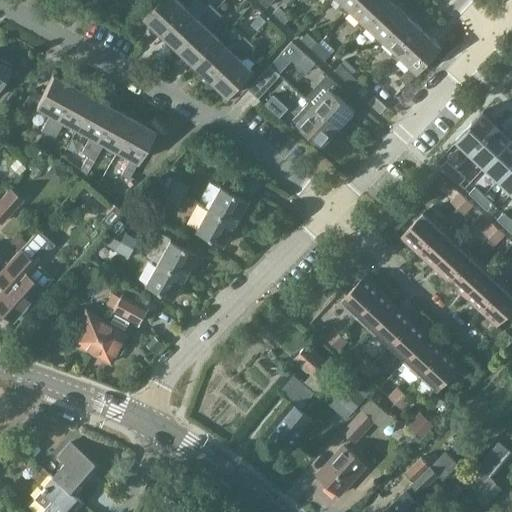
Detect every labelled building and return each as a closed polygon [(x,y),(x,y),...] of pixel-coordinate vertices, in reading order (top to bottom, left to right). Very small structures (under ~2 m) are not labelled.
[(159,0),(144,17),(161,33),(185,7),(178,0),(159,0)] [(348,14),(351,11),(360,0),(338,0),(344,5),(341,8),(348,14)] [(364,30),(367,27),(390,0),(360,0),(351,11),(361,20),(357,24),(364,30)] [(380,45),(384,42),(408,16),(391,0),(390,0),(367,27),(377,36),(374,39),(380,45)] [(161,33),(177,49),(215,9),(210,4),(197,18),(185,7),(161,33)] [(272,12),(284,23),(290,17),(278,6),(272,12)] [(177,49),(194,65),(219,39),(208,29),(221,15),(215,9),(177,49)] [(259,15),(249,25),(256,31),(266,21),(259,15)] [(397,61),(401,58),(424,31),(408,16),(384,42),(394,52),(391,55),(397,61)] [(219,39),(194,65),(211,81),(249,41),(255,34),(249,29),(230,50),(219,39)] [(424,31),(401,58),(410,67),(400,78),(407,84),(441,47),(424,31)] [(301,38),(312,50),(318,43),(307,32),(301,38)] [(249,41),(211,81),(228,97),(253,70),(242,60),(254,46),(249,41)] [(281,51),(305,73),(314,62),(291,41),(281,51)] [(318,43),(312,50),(324,60),(330,53),(318,43)] [(0,85),(10,70),(8,68),(9,65),(0,59),(0,85)] [(333,70),(345,81),(351,74),(340,63),(333,70)] [(257,97),(258,98),(280,75),(269,65),(247,89),(257,97)] [(326,74),(305,98),(309,101),(312,104),(338,128),(354,110),(340,97),(336,94),(341,88),(326,74)] [(351,74),(345,81),(356,91),(363,85),(351,74)] [(52,76),(35,107),(49,115),(40,131),(47,135),(73,88),(52,76)] [(31,88),(25,99),(33,104),(40,94),(31,88)] [(73,88),(47,135),(54,139),(63,122),(75,129),(92,98),(73,88)] [(368,102),(380,113),(386,106),(374,95),(368,102)] [(80,153),(87,157),(114,110),(92,98),(75,129),(89,137),(80,153)] [(338,128),(309,101),(299,112),(293,119),(321,146),(338,128)] [(102,144),(115,151),(132,120),(114,110),(87,157),(93,160),(102,144)] [(483,111),(455,140),(469,154),(497,124),(483,111)] [(132,120),(115,151),(129,159),(120,175),(127,179),(130,173),(153,132),(132,120)] [(497,124),(469,154),(483,167),(511,137),(497,124)] [(511,138),(511,137),(483,167),(497,180),(511,164),(511,138)] [(36,145),(33,149),(38,153),(42,149),(36,145)] [(87,157),(80,170),(86,174),(93,160),(87,157)] [(16,158),(9,166),(18,174),(25,166),(16,158)] [(446,161),(440,167),(449,175),(455,169),(446,161)] [(229,164),(227,168),(223,175),(244,187),(250,175),(229,164)] [(511,164),(497,180),(511,193),(511,192),(511,164)] [(455,169),(449,175),(458,184),(464,178),(455,169)] [(107,172),(99,185),(115,195),(123,181),(107,172)] [(165,173),(160,182),(171,188),(182,194),(187,185),(176,179),(165,173)] [(182,194),(171,188),(160,182),(155,191),(177,203),(182,194)] [(219,186),(206,209),(233,223),(246,201),(219,186)] [(0,196),(0,222),(1,223),(22,199),(9,187),(0,196)] [(474,187),(468,193),(477,202),(483,196),(474,187)] [(451,205),(456,209),(465,200),(460,195),(451,205)] [(483,196),(477,202),(486,210),(492,204),(483,196)] [(465,200),(456,209),(464,217),(473,207),(465,200)] [(100,222),(106,227),(120,211),(116,208),(114,206),(100,222)] [(233,223),(206,209),(194,231),(221,246),(233,223)] [(403,236),(419,251),(441,227),(425,213),(403,236)] [(502,214),(496,220),(505,228),(511,222),(502,214)] [(113,220),(106,233),(132,248),(137,239),(126,233),(128,228),(113,220)] [(481,230),(489,237),(497,227),(490,220),(481,230)] [(419,251),(435,265),(456,242),(441,227),(419,251)] [(497,227),(489,237),(496,243),(504,234),(497,227)] [(9,320),(11,322),(50,278),(33,262),(38,257),(41,259),(46,253),(47,244),(43,236),(37,229),(0,270),(0,283),(4,287),(0,290),(0,316),(4,320),(9,320)] [(132,248),(106,233),(101,242),(127,257),(132,248)] [(16,234),(10,242),(17,249),(24,242),(16,234)] [(168,240),(156,261),(183,277),(195,255),(168,240)] [(435,265),(450,280),(472,256),(456,242),(435,265)] [(450,280),(466,294),(488,270),(472,256),(450,280)] [(183,277),(156,261),(143,285),(170,300),(183,277)] [(86,265),(81,272),(88,276),(92,269),(86,265)] [(466,294),(481,308),(503,285),(488,270),(466,294)] [(343,301),(358,316),(380,292),(364,278),(343,301)] [(511,293),(503,285),(481,308),(497,323),(511,306),(511,293)] [(358,316),(374,331),(396,307),(380,292),(358,316)] [(112,295),(106,305),(112,309),(113,309),(118,299),(112,295)] [(106,322),(89,352),(110,363),(116,352),(120,354),(124,346),(120,344),(127,333),(126,333),(132,323),(136,325),(145,309),(130,301),(120,296),(113,309),(112,309),(106,322)] [(374,331),(390,345),(412,322),(396,307),(374,331)] [(85,310),(68,340),(89,352),(106,322),(85,310)] [(390,345),(406,360),(427,336),(412,322),(390,345)] [(328,337),(333,341),(341,332),(337,327),(328,337)] [(341,332),(333,341),(341,349),(350,340),(341,332)] [(406,360),(421,374),(443,351),(427,336),(406,360)] [(296,358),(312,373),(304,382),(317,394),(326,385),(319,379),(330,366),(307,345),(296,358)] [(443,351),(421,374),(437,389),(459,365),(443,351)] [(359,366),(365,371),(373,361),(368,357),(359,366)] [(373,361),(365,371),(373,379),(382,369),(373,361)] [(345,381),(334,393),(336,395),(353,410),(364,398),(369,392),(351,375),(346,381),(345,381)] [(295,395),(304,402),(313,392),(304,384),(295,395)] [(391,396),(396,400),(405,391),(400,386),(391,396)] [(405,391),(396,400),(405,408),(413,398),(405,391)] [(300,410),(291,403),(269,429),(292,449),(316,421),(301,409),(300,410)] [(340,430),(353,442),(374,421),(360,408),(340,430)] [(415,417),(408,425),(421,438),(433,425),(420,412),(415,417)] [(413,432),(406,439),(413,446),(420,439),(413,432)] [(20,434),(12,443),(30,458),(38,449),(20,434)] [(511,450),(499,440),(486,455),(501,466),(511,452),(511,450)] [(63,463),(51,477),(72,494),(96,467),(68,443),(56,457),(63,463)] [(322,478),(340,494),(366,466),(344,445),(331,460),(335,464),(322,478)] [(458,465),(457,463),(446,452),(430,466),(422,458),(406,473),(416,483),(408,491),(406,489),(383,511),(416,511),(422,506),(414,498),(438,475),(443,480),(458,465)] [(501,487),(489,475),(479,464),(461,482),(472,492),(484,504),(501,487)] [(70,511),(74,508),(80,501),(72,494),(51,477),(32,499),(43,508),(39,511),(70,511)] [(460,481),(445,496),(451,502),(466,487),(460,481)] [(446,511),(466,511),(457,502),(446,511)]
